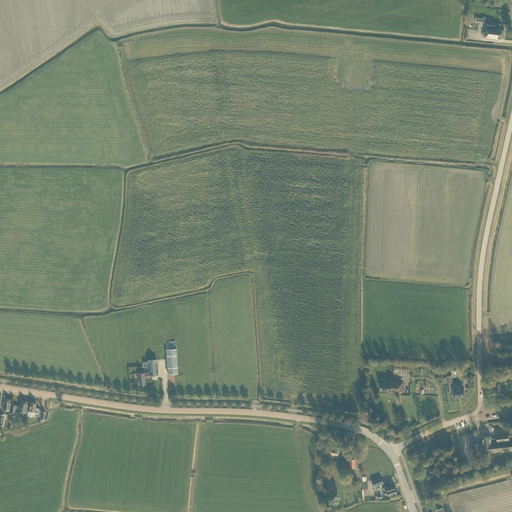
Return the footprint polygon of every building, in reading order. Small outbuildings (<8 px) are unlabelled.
[(499,28),(495,27),(496,23),(486,22),(486,26),(487,27),(486,32),(483,32),(483,37),(498,39),(498,38),(503,39),(505,29),(499,28)] [(166,349),(168,374),(178,373),(176,349),(166,349)] [(149,375),(149,376),(158,375),(157,359),(147,360),(148,372),(138,373),(138,381),(139,381),(140,385),(145,384),(145,381),(145,380),(145,376),(149,375)] [(444,379),(445,384),(453,382),(452,375),(446,376),(447,378),(444,379)] [(394,391),(394,392),(402,393),(402,382),(396,381),(396,377),(392,377),(392,381),(387,381),(387,384),(382,384),(381,390),(394,391)] [(495,388),(496,394),(501,394),(501,393),(503,393),(502,382),(493,383),(494,389),(495,388)] [(453,390),(454,398),(465,397),(464,388),(453,390)] [(11,404),(9,404),(10,399),(5,398),(4,403),(3,403),(2,409),(5,409),(4,413),(9,413),(10,410),(11,404)] [(18,412),(26,413),(27,405),(26,405),(27,401),(21,400),(20,406),(19,406),(18,412)] [(38,414),(39,408),(35,408),(36,402),(30,402),(29,408),(28,410),(27,415),(29,416),(30,413),(38,414)] [(481,444),(481,443),(472,444),(473,455),(482,454),(482,451),(483,451),(484,454),(493,453),(493,452),(511,449),(511,435),(509,435),(509,433),(496,434),(497,438),(491,439),(491,435),(482,436),(483,444),(481,444)] [(331,456),(339,457),(340,448),(332,446),(332,447),(326,446),(324,458),(327,459),(327,461),(330,462),(331,456)] [(355,474),(356,479),(357,479),(357,483),(360,483),(359,459),(355,460),(355,459),(349,459),(350,474),(355,474)] [(384,484),(382,478),(382,477),(372,481),(374,487),(377,486),(384,484)] [(393,484),(388,486),(386,487),(387,490),(383,491),(385,495),(388,494),(388,496),(397,493),(395,487),(395,488),(394,484),(393,484)]
